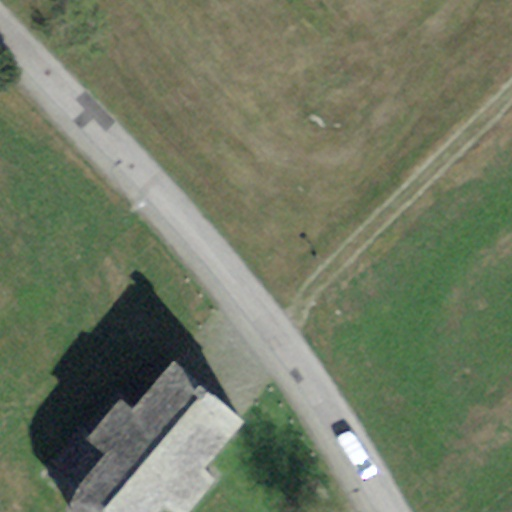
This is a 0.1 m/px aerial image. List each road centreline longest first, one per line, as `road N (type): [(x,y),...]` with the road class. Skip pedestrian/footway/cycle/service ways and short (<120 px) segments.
road 1 (residential): [(0,47),(269,336),(339,433),(381,511)]
road 2 (track): [(511,87),(269,336)]
